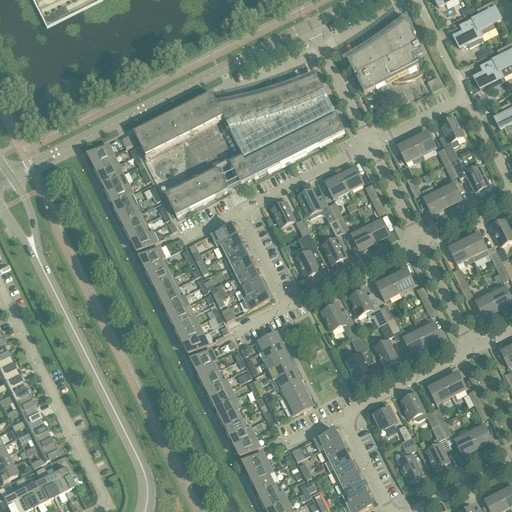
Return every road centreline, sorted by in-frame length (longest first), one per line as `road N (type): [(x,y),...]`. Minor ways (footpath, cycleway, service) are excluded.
road 1 (unclassified): [(9,176),(310,24)]
road 2 (residential): [(287,307),(239,209),(371,143)]
road 3 (residential): [(391,511),(344,417),(475,351)]
road 4 (primary): [(49,284),(143,468),(145,511)]
road 5 (residential): [(99,511),(103,494),(0,288)]
road 6 (residential): [(287,307),(419,241)]
road 7 (residential): [(371,143),(310,24)]
road 8 (residential): [(475,351),(419,241)]
